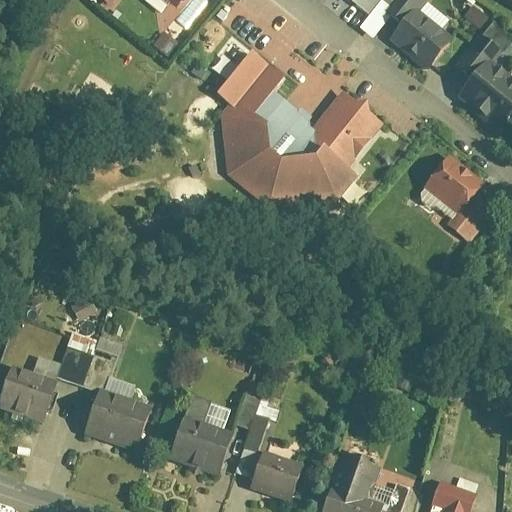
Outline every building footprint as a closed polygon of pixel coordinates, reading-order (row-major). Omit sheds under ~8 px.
[(355,0),(353,3),(370,17),(384,0),(355,0)] [(398,0),(390,9),(408,25),(421,11),(430,0),(398,0)] [(196,1),(179,23),(188,29),(204,8),(196,1)] [(464,19),(480,30),(488,19),(472,8),(464,19)] [(396,39),(432,70),(456,42),(421,11),(408,25),(396,39)] [(181,46),(167,34),(157,46),(171,58),(181,46)] [(461,64),(478,79),(492,64),(504,49),(487,34),(461,64)] [(363,178),(352,167),(387,126),(346,93),(320,125),(278,94),(288,82),(255,52),(220,98),(231,108),(223,117),(231,176),(276,209),(340,200),(363,178)] [(462,97),(503,134),(511,123),(511,81),(492,64),(478,79),(462,97)] [(479,200),(490,185),(454,156),(428,189),(464,218),(479,200)] [(498,215),(479,200),(464,218),(455,229),(474,244),(498,215)] [(59,378),(5,361),(0,378),(0,416),(43,430),(59,378)] [(150,414),(99,397),(84,443),(135,460),(150,414)] [(239,437),(179,416),(163,462),(223,483),(239,437)] [(310,460),(265,444),(249,489),(294,505),(310,460)] [(366,511),(379,474),(344,462),(326,510),(330,511),(366,511)] [(475,511),(480,499),(440,485),(430,511),(475,511)]
